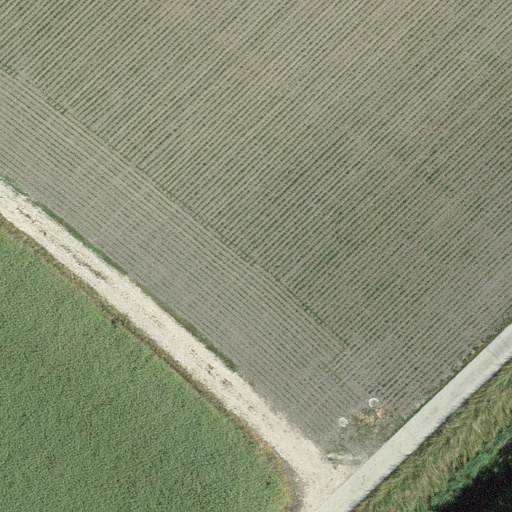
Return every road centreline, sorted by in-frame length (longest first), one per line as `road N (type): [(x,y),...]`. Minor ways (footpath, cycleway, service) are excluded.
road 1 (track): [(343,502),(200,360),(0,197)]
road 2 (track): [(333,511),(511,341)]
